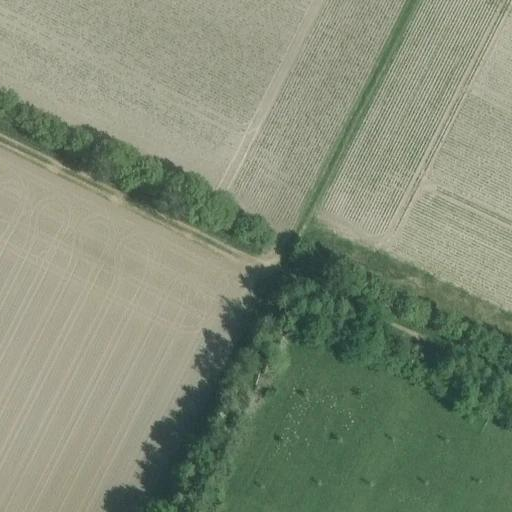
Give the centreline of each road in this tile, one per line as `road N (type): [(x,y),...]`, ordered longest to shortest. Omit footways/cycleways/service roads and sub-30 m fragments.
road 1 (track): [(279,274),(0,138)]
road 2 (track): [(415,0),(279,274)]
road 3 (track): [(511,387),(279,274)]
